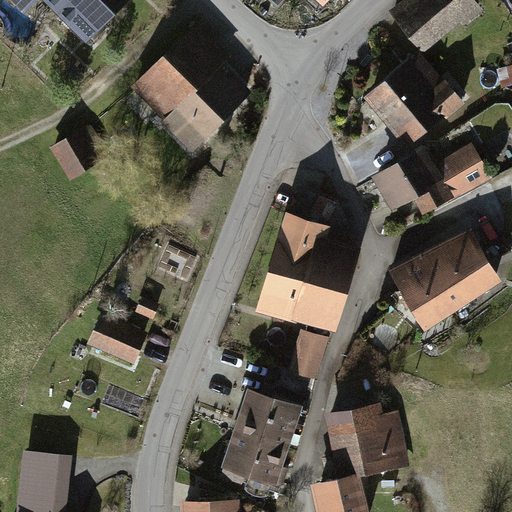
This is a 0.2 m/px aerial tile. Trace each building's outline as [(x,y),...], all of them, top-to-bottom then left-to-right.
[(132,0),(11,0),(30,19),(47,3),(87,44),(132,0)] [(486,12),(476,0),(408,0),(393,11),(426,56),(486,12)] [(235,61),(197,25),(134,89),(167,121),(163,125),(196,157),(256,95),(228,68),(235,61)] [(462,106),(419,54),(365,98),(408,150),(462,106)] [(90,126),(50,147),(68,181),(108,160),(90,126)] [(430,148),(375,176),(400,227),(495,180),(478,146),(438,166),(430,148)] [(333,225),(287,212),(258,310),(338,334),(364,247),(329,237),(333,225)] [(471,229),(391,268),(427,331),(505,284),(471,229)] [(151,332),(101,311),(86,346),(137,367),(151,332)] [(328,338),(302,331),(290,373),(316,381),(328,338)] [(308,404),(249,385),(223,467),(283,485),(308,404)] [(343,479),(312,485),(317,511),(377,511),(370,476),(413,466),(398,399),(328,414),(343,479)] [(68,511),(74,457),(23,451),(17,511),(68,511)] [(242,511),(242,496),(180,498),(180,511),(242,511)]
